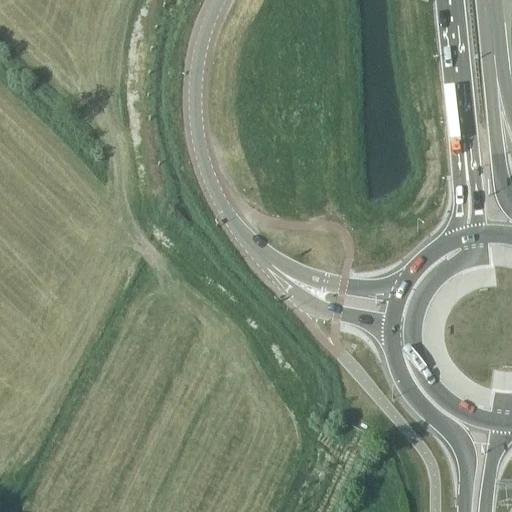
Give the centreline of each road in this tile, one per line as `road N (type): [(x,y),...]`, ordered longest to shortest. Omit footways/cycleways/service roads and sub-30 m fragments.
road 1 (tertiary): [(223,0),(207,36),(202,113),(219,190),(266,267)]
road 2 (secondary): [(394,332),(410,389),(458,435),(463,511)]
road 3 (motorway): [(511,208),(493,135),(503,61)]
road 4 (tertiary): [(266,267),(310,302),(394,332)]
road 5 (tertiary): [(404,283),(327,282),(266,267)]
road 6 (secondary): [(478,234),(473,257),(449,265),(423,292),(416,341)]
road 7 (motorway): [(458,0),(472,133)]
road 8 (secondary): [(416,341),(440,394),(476,418),(505,423)]
